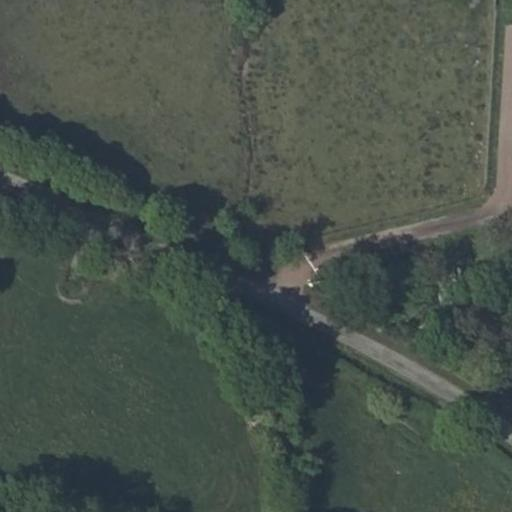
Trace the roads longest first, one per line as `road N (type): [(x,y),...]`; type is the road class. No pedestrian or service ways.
road 1 (unclassified): [(511,437),(302,310),(0,184)]
road 2 (unknown): [(276,300),(306,262),(325,252),(485,216),(504,189),(511,114)]
